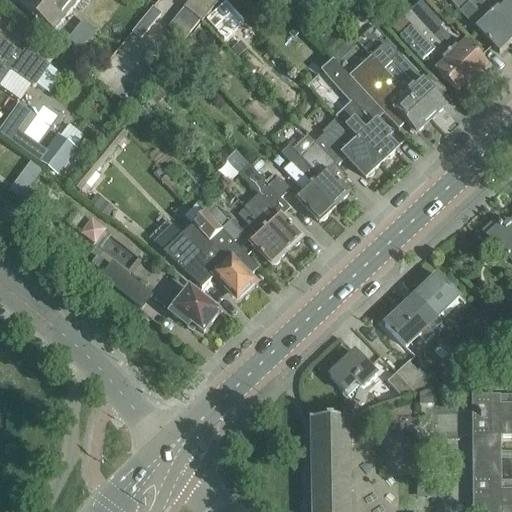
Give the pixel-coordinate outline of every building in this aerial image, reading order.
[(17,0),(15,3),(53,34),(81,0),(17,0)] [(190,0),(183,9),(199,22),(201,24),(220,0),(190,0)] [(243,0),(228,0),(237,9),(243,0)] [(446,0),(499,55),(511,42),(511,41),(505,34),(507,32),(500,24),(498,26),(473,0),(446,0)] [(473,0),(498,26),(500,24),(507,32),(505,34),(511,41),(511,8),(509,5),(511,3),(508,0),(473,0)] [(422,3),(411,14),(458,64),(459,63),(465,69),(464,74),(471,81),(478,74),(481,74),(485,71),(485,68),(487,66),(465,44),(458,51),(456,49),(456,45),(440,29),(444,26),(438,19),(422,3)] [(242,23),(226,5),(207,22),(223,40),(242,23)] [(133,35),(140,41),(162,15),(154,9),(148,17),(133,35)] [(411,14),(404,21),(412,29),(402,39),(424,62),(431,56),(436,56),(444,64),(435,72),(457,95),(459,93),(462,93),(465,89),(466,86),(471,81),(464,74),(465,69),(459,63),(458,64),(411,14)] [(65,45),(78,55),(96,30),(83,20),(65,45)] [(22,27),(14,37),(24,44),(25,42),(34,50),(41,42),(22,27)] [(193,55),(198,50),(198,43),(193,38),(184,47),(193,55)] [(0,86),(9,73),(10,74),(22,82),(30,87),(31,88),(32,88),(33,88),(34,88),(35,87),(36,87),(36,86),(49,68),(48,67),(42,63),(31,55),(26,51),(23,56),(0,39),(0,86)] [(230,50),(238,59),(247,51),(239,42),(230,50)] [(159,47),(147,62),(158,71),(171,57),(159,47)] [(389,52),(379,51),(371,58),(375,62),(388,75),(415,104),(416,103),(422,110),(421,114),(428,121),(436,114),(439,114),(443,111),(443,108),(444,106),(438,100),(445,93),(430,77),(421,85),(389,52)] [(353,83),(376,108),(398,132),(406,125),(414,134),(416,133),(419,133),(423,129),(423,126),(428,121),(421,114),(422,110),(416,103),(415,104),(388,75),(375,62),(353,83)] [(365,118),(376,108),(353,83),(335,63),(324,74),(353,105),(337,121),(380,166),(387,160),(390,160),(393,157),(393,154),(395,152),(387,144),(389,142),(388,141),(389,139),(376,126),(375,128),(365,118)] [(158,87),(150,96),(158,104),(167,96),(158,87)] [(325,137),(316,145),(338,168),(346,160),(365,180),(367,179),(370,179),(373,176),(373,173),(380,166),(337,121),(323,134),(325,137)] [(120,130),(74,186),(81,192),(85,196),(90,189),(86,186),(95,175),(118,147),(120,149),(126,143),(123,141),(127,136),(120,130)] [(56,170),(73,146),(57,134),(39,159),(56,170)] [(349,196),(340,187),(348,179),(338,168),(316,145),(301,159),(290,147),(281,155),(291,165),(333,210),(340,204),(343,204),(347,201),(347,198),(349,196)] [(29,165),(22,175),(35,184),(42,174),(29,165)] [(327,216),(333,210),(291,165),(284,172),(305,194),(297,201),(318,224),(320,222),(323,222),(327,219),(327,216)] [(280,200),(281,199),(270,187),(269,189),(249,168),(240,176),(259,197),(245,210),(246,210),(245,210),(271,238),(269,240),(276,248),(280,246),(287,253),(293,248),(296,248),(299,245),(299,242),(301,240),(281,218),(289,210),(280,200)] [(181,204),(186,199),(165,179),(160,183),(181,204)] [(278,180),(270,187),(281,199),(289,192),(278,180)] [(205,212),(206,212),(233,241),(243,231),(232,221),(230,223),(212,205),(205,212)] [(9,208),(0,220),(0,240),(4,244),(23,218),(9,208)] [(271,238),(245,210),(239,217),(258,238),(250,246),(271,268),(273,266),(276,267),(279,264),(280,260),(286,254),(287,253),(280,246),(276,248),(269,240),(271,238)] [(240,297),(254,284),(248,279),(259,269),(233,241),(206,212),(163,255),(201,290),(210,282),(209,280),(214,276),(233,297),(240,297)] [(497,230),(493,226),(484,234),(511,263),(511,223),(509,226),(507,224),(502,229),(500,227),(497,230)] [(103,280),(143,311),(153,298),(114,267),(113,268),(99,258),(93,266),(106,276),(103,280)] [(417,301),(409,308),(411,311),(424,323),(433,314),(437,320),(459,300),(438,278),(416,299),(417,301)] [(219,315),(193,294),(184,306),(178,302),(168,314),(187,329),(191,325),(203,335),(219,315)] [(407,307),(384,328),(405,350),(418,338),(425,346),(433,337),(431,334),(436,329),(442,324),(437,320),(433,314),(424,323),(411,311),(409,308),(409,309),(407,307)] [(508,337),(502,339),(504,346),(511,344),(508,337)] [(346,402),(350,402),(376,378),(355,355),(330,380),(343,393),(342,398),(346,402)] [(404,366),(396,374),(413,392),(425,388),(404,366)] [(413,392),(396,374),(388,382),(401,396),(413,392)] [(418,396),(419,406),(433,406),(433,391),(418,396)] [(511,511),(511,482),(501,483),(500,439),(511,438),(511,397),(471,398),(472,511),(511,511)] [(412,407),(388,408),(389,441),(413,440),(412,407)] [(311,511),(350,511),(349,421),(310,422),(311,511)]
